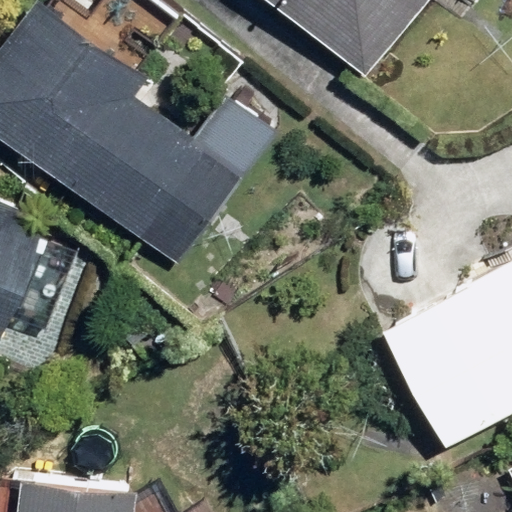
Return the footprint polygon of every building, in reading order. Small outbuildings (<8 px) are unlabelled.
[(34,0),(0,45),(0,119),(182,256),(284,122),(233,83),(200,127),(143,84),(159,64),(74,0),(34,0)] [(293,0),(372,64),(426,0),(293,0)] [(0,346),(46,202),(0,182),(0,346)] [(234,265),(255,290),(323,234),(302,208),(234,265)] [(511,250),(393,313),(455,433),(511,402),(511,250)] [(22,359),(45,368),(51,352),(29,343),(22,359)] [(141,511),(146,478),(35,464),(29,511),(141,511)]
